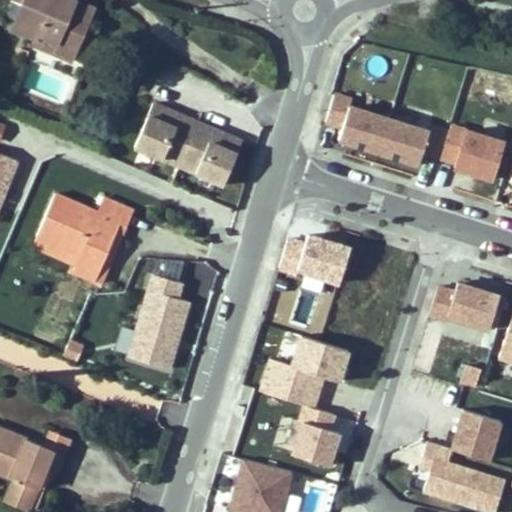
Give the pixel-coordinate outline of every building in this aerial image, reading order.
[(71,58),(92,8),(72,0),(16,0),(23,3),(13,27),(39,38),(36,44),(71,58)] [(28,52),(20,48),(16,55),(25,59),(28,52)] [(380,147),(391,114),(351,101),(353,94),(335,89),(326,117),(344,122),(340,134),(380,147)] [(223,185),(242,140),(153,102),(134,147),(223,185)] [(391,113),(380,147),(420,160),(424,147),(442,153),(450,125),(432,119),(430,126),(391,113)] [(454,168),(491,179),(503,141),(450,125),(442,153),(440,158),(456,163),(454,168)] [(0,201),(17,160),(0,152),(0,201)] [(95,280),(119,223),(127,226),(133,210),(103,197),(97,212),(55,194),(37,236),(80,254),(76,264),(73,271),(95,280)] [(102,283),(127,226),(119,223),(95,280),(102,283)] [(298,269),(339,282),(349,248),(307,234),(304,244),(288,238),(279,267),(296,273),(298,269)] [(80,254),(37,236),(33,245),(76,264),(80,254)] [(153,273),(128,356),(169,369),(189,301),(177,298),(182,282),(153,273)] [(485,332),(495,298),(456,286),(453,295),(436,290),(427,319),(443,323),(444,319),(485,332)] [(511,370),(511,308),(494,365),(511,370)] [(304,404),(313,407),(323,376),(338,381),(348,350),(300,335),(291,365),(270,359),(260,391),(304,404)] [(465,364),(460,381),(475,387),(481,369),(465,364)] [(304,404),(298,420),(302,421),(292,453),(328,465),(339,432),(329,429),(334,414),(313,407),(304,404)] [(451,410),(441,445),(479,457),(490,422),(451,410)] [(64,454),(43,445),(0,427),(0,472),(14,478),(5,501),(27,510),(45,468),(57,472),(64,454)] [(64,454),(70,439),(49,430),(43,445),(64,454)] [(487,511),(492,511),(500,480),(444,463),(448,451),(420,442),(411,468),(424,472),(418,490),(487,511)] [(280,511),(291,471),(243,458),(232,501),(238,503),(236,511),(237,511),(280,511)] [(229,510),(236,511),(238,503),(232,501),(229,510)]
